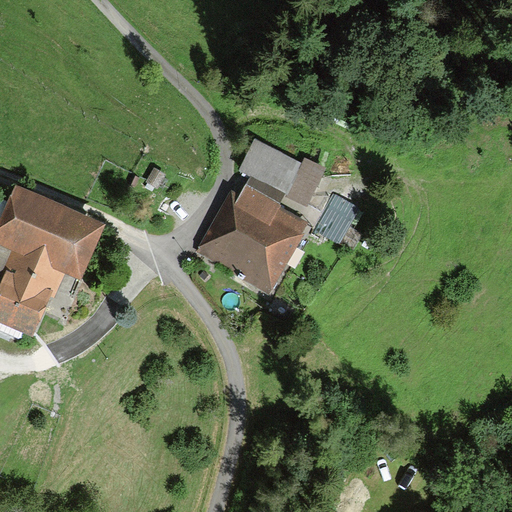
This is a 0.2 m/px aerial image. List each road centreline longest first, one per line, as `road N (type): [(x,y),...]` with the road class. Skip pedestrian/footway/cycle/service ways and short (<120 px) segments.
road 1 (residential): [(215,511),(235,433),(232,361),(210,317),(161,260),(212,206),(224,143),(185,87),(98,0)]
road 2 (track): [(161,260),(91,213),(0,175)]
